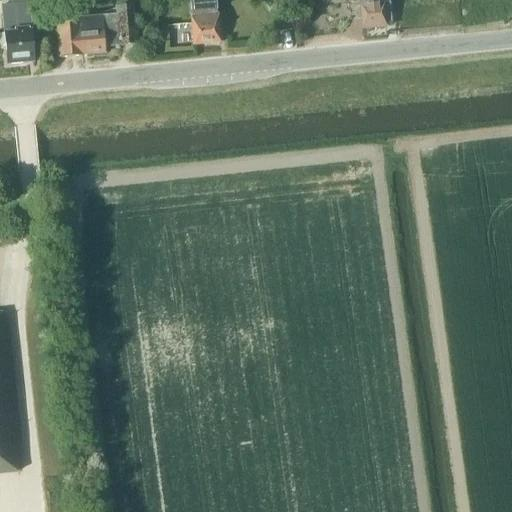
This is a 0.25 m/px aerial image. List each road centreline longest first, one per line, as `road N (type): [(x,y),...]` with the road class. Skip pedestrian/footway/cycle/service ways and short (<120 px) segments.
road 1 (tertiary): [(0,91),(511,40)]
road 2 (unknown): [(26,172),(45,511)]
